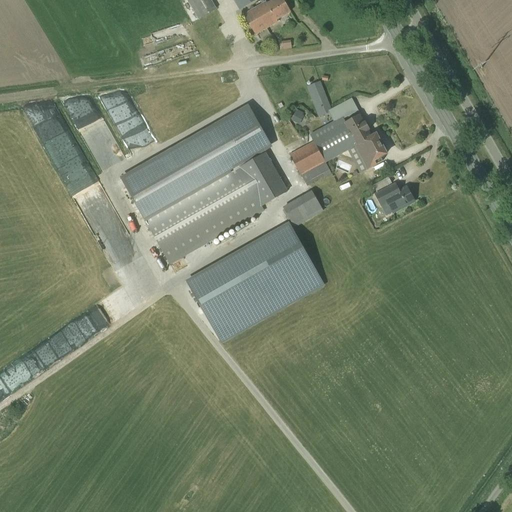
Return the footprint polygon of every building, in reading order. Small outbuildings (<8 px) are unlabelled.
[(213,46),(225,39),(232,35),(217,8),(220,7),(215,0),(186,0),(198,20),(201,26),(213,46)] [(266,1),(265,0),(233,0),(239,10),(257,0),(259,0),(262,4),(243,15),(255,35),(278,22),(277,20),(291,12),(283,0),(273,0),(267,4),(266,2),(266,1)] [(332,112),(331,109),(320,82),(307,88),(318,118),(329,113),(332,112)] [(170,264),(264,210),(262,207),(288,192),(266,152),(263,146),(242,109),(121,178),(170,264)] [(300,124),(304,116),(303,115),(303,113),(297,110),(291,120),(300,124)] [(387,155),(386,153),(387,151),(384,146),(382,146),(376,134),(372,137),(369,131),(370,130),(365,122),(364,122),(364,121),(360,115),(346,123),(345,123),(346,126),(315,143),(314,142),(307,145),(290,155),(300,174),(325,161),(333,157),(347,150),(356,145),(369,169),(369,170),(383,162),(381,158),(387,155)] [(399,191),(396,184),(375,195),(381,207),(387,204),(393,214),(414,202),(406,187),(399,191)] [(295,228),(324,211),(312,191),(283,207),(295,228)] [(191,292),(221,344),(323,286),(293,234),(191,292)] [(63,358),(84,344),(70,322),(58,330),(64,338),(60,341),(62,344),(56,348),(63,358)]
